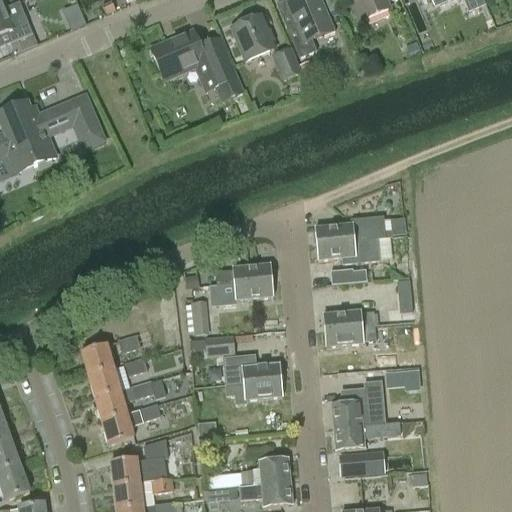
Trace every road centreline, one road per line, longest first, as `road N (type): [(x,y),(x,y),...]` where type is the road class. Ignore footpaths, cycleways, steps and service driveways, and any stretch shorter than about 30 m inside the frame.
road 1 (residential): [(20,340),(149,270),(291,215)]
road 2 (residential): [(319,511),(291,215)]
road 3 (track): [(291,215),(511,121)]
road 4 (residential): [(208,0),(0,83)]
road 5 (residential): [(20,340),(73,511)]
